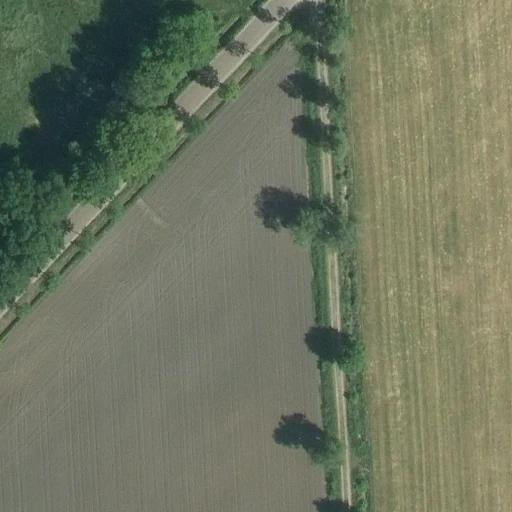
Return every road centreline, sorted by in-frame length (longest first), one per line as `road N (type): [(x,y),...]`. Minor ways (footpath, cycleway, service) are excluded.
road 1 (track): [(315,0),(345,511)]
road 2 (tertiary): [(0,303),(287,0)]
